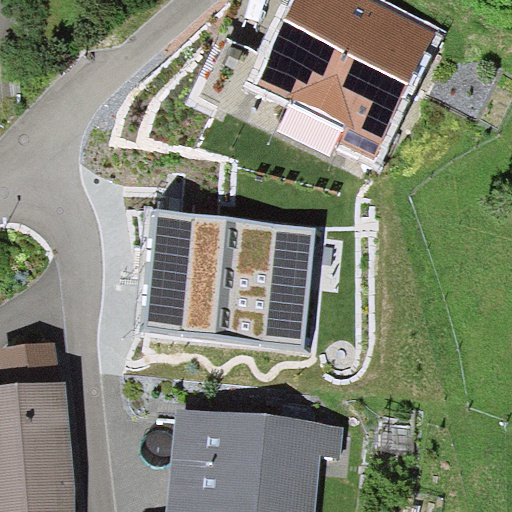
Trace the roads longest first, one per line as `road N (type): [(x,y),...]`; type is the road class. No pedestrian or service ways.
road 1 (residential): [(20,145),(47,172),(84,279),(93,511)]
road 2 (residential): [(196,0),(20,145)]
